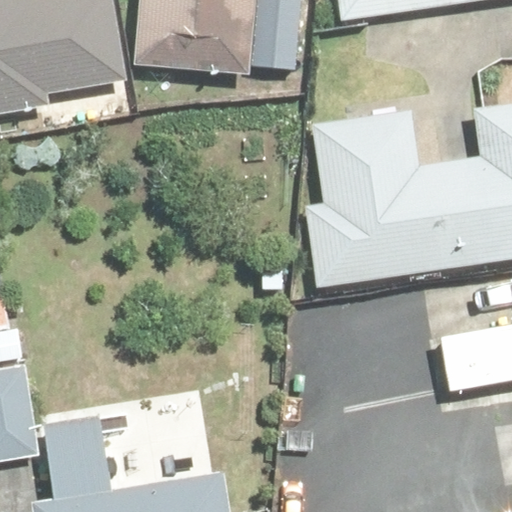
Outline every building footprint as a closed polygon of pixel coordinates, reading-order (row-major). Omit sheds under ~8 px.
[(182,121),(190,0),(78,0),(71,113),(182,121)] [(511,0),(282,0),(283,3),(266,6),(275,67),(511,32),(511,0)] [(0,145),(62,134),(39,9),(0,15),(0,145)] [(511,110),(479,112),(481,152),(429,157),(426,114),(315,123),(321,205),(312,206),(317,282),(511,258),(511,110)] [(461,396),(511,389),(511,320),(454,329),(461,396)] [(24,378),(0,380),(0,468),(33,465),(24,378)] [(47,511),(43,472),(0,476),(0,511),(47,511)]
